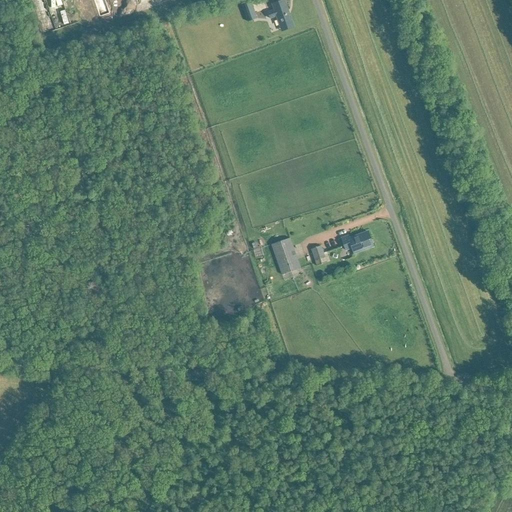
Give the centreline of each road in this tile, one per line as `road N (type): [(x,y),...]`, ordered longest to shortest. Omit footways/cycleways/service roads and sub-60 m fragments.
road 1 (unclassified): [(457,385),(0,363)]
road 2 (unclassified): [(457,385),(319,0)]
